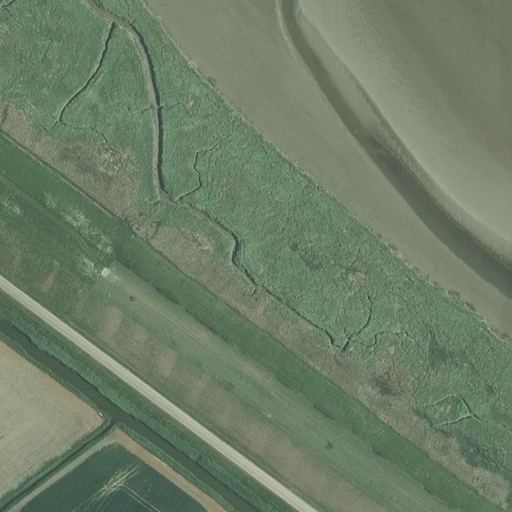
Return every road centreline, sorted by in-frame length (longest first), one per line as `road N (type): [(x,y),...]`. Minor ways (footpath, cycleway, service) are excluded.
road 1 (track): [(422,511),(0,195)]
road 2 (unclassified): [(309,511),(0,280)]
